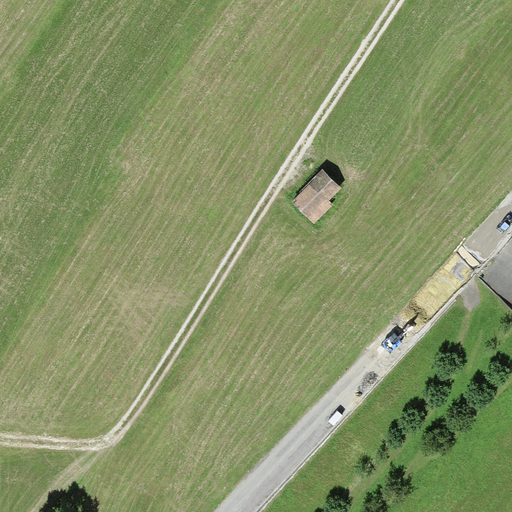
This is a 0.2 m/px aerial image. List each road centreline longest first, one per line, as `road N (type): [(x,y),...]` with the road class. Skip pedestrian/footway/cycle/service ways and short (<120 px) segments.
road 1 (track): [(395,0),(125,407),(52,431),(0,428)]
road 2 (tertiary): [(237,511),(511,217)]
